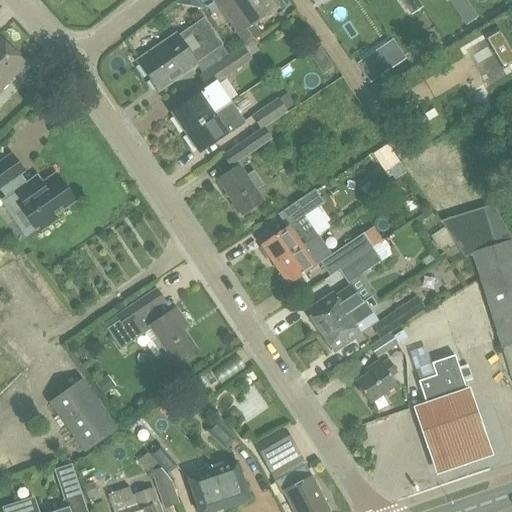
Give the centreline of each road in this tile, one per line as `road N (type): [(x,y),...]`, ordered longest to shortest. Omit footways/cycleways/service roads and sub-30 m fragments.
road 1 (residential): [(369,511),(68,62)]
road 2 (unknown): [(470,63),(426,95),(389,107),(355,83),(300,0)]
